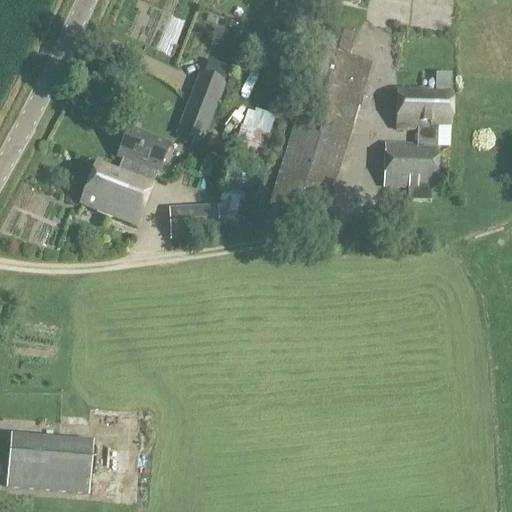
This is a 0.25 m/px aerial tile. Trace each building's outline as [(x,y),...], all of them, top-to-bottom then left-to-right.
[(323,32),(268,209),(312,222),(325,222),(354,127),(337,123),(342,106),(359,111),(373,66),(349,59),(357,31),(327,22),(324,32),(323,32)] [(195,91),(177,138),(199,146),(217,100),(195,91)] [(396,133),(417,134),(438,134),(438,130),(450,130),(451,98),(437,98),(437,94),(428,94),(428,98),(422,97),(422,93),(397,93),(396,133)] [(124,163),(119,176),(98,167),(81,208),(136,230),(152,189),(136,182),(141,169),(159,176),(170,148),(129,132),(117,160),(124,163)] [(438,134),(417,134),(417,147),(385,147),(384,191),(437,192),(438,134)] [(208,211),(170,213),(172,242),(215,239),(216,243),(241,239),(240,230),(258,171),(260,172),(265,156),(236,147),(230,163),(234,165),(223,198),(221,198),(218,212),(208,211)] [(209,181),(215,165),(181,153),(174,170),(209,181)] [(6,492),(88,498),(93,445),(10,438),(6,492)]
